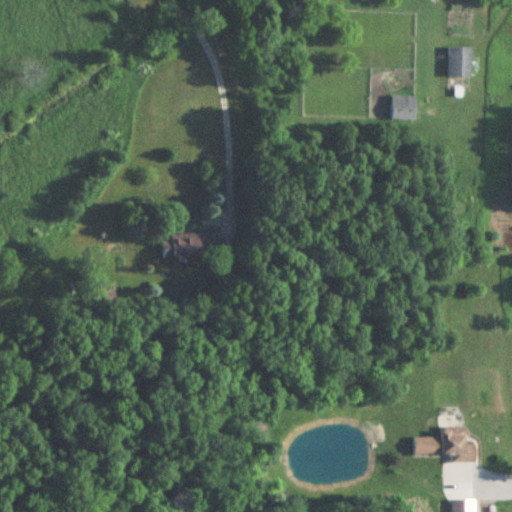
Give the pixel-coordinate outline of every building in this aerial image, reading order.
[(470,79),(470,49),(447,49),(447,79),(470,79)] [(414,98),(390,98),(390,121),(414,121),(414,98)] [(216,234),(161,236),(162,260),(217,259),(216,234)] [(94,285),(94,307),(114,307),(114,285),(94,285)] [(475,463),(474,445),(466,445),(465,427),(439,427),(439,438),(412,438),(412,456),(450,456),(450,463),(475,463)]
